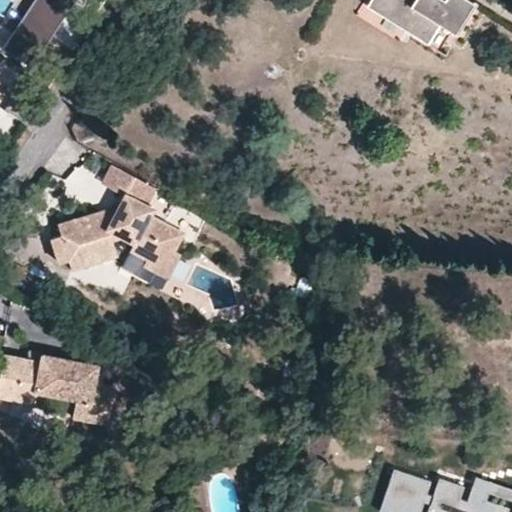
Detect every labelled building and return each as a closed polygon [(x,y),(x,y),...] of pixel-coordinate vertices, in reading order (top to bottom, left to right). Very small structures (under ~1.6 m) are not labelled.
[(34,0),(1,52),(29,71),(76,0),(34,0)] [(370,0),(369,2),(429,40),(438,26),(453,34),(472,5),(464,0),(444,0),(443,2),(439,8),(432,5),(435,0),(370,0)] [(429,40),(369,2),(366,7),(426,44),(429,40)] [(128,174),(110,164),(105,173),(108,190),(122,197),(116,207),(56,225),(59,236),(49,240),(58,265),(68,262),(114,249),(133,243),(129,253),(145,260),(163,268),(172,251),(181,233),(150,217),(152,210),(145,207),(154,188),(128,174)] [(108,190),(105,173),(99,185),(108,190)] [(114,249),(68,262),(71,271),(115,257),(114,249)] [(180,256),(172,251),(163,268),(145,260),(141,268),(166,280),(180,256)] [(39,353),(41,345),(26,342),(24,350),(39,353)] [(91,374),(94,362),(95,356),(41,345),(39,353),(24,350),(2,346),(0,355),(0,387),(31,394),(33,383),(72,391),(69,407),(103,414),(111,378),(99,376),(91,374)] [(102,364),(94,362),(91,374),(99,376),(102,364)] [(259,448),(262,433),(250,431),(248,445),(259,448)] [(277,435),(262,433),(259,448),(257,460),(272,462),(274,450),(277,435)] [(511,511),(511,483),(468,468),(465,477),(441,468),(436,481),(394,466),(382,498),(423,511),(511,511)]
